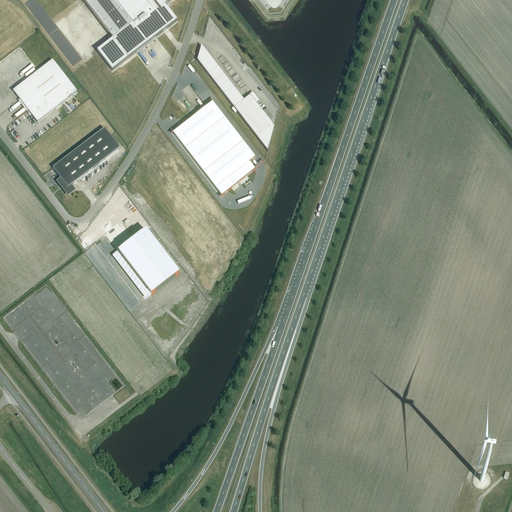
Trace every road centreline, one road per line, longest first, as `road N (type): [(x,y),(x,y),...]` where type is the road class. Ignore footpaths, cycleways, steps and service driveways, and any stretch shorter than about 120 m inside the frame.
road 1 (trunk): [(394,0),(280,328)]
road 2 (trunk): [(303,296),(405,0)]
road 3 (unclassified): [(70,223),(86,218),(124,167),(172,76),(199,0)]
road 4 (trunk): [(233,511),(303,296)]
road 5 (trunk): [(259,511),(261,460),(303,296)]
road 6 (trunk): [(280,328),(216,450),(172,511)]
road 7 (trunk): [(280,328),(216,511)]
road 8 (secondary): [(102,511),(11,394)]
